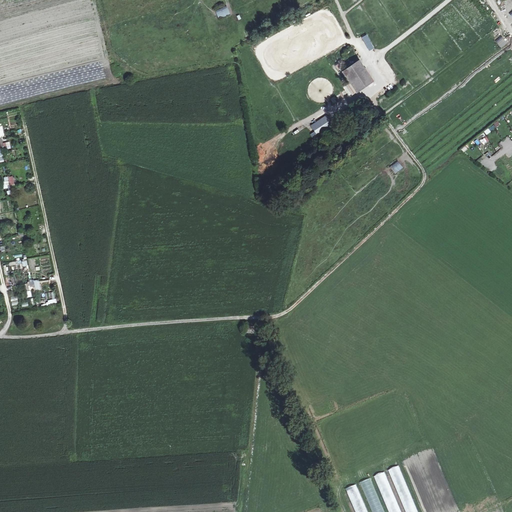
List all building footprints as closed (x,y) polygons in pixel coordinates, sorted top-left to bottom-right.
[(423,0),(368,34),(374,43),(437,3),(434,0),(423,0)] [(456,0),(378,64),(385,72),(473,0),(456,0)] [(511,0),(506,0),(499,6),(511,23),(511,0)] [(218,18),(229,15),(227,7),(215,10),(218,18)] [(486,21),(490,25),(494,22),(490,17),(486,21)] [(500,48),(506,45),(502,36),(495,39),(500,48)] [(361,82),(354,87),(353,87),(357,92),(373,80),(359,60),(343,71),(348,79),(349,79),(356,74),(361,82)] [(356,74),(349,79),(354,87),(361,82),(356,74)] [(327,115),(310,125),(314,131),(310,134),(312,137),(333,124),(327,115)] [(8,121),(0,123),(0,130),(10,128),(8,121)] [(486,135),(496,129),(493,125),(483,131),(486,135)] [(480,135),(473,140),(476,144),(483,139),(480,135)] [(389,166),(394,174),(403,168),(398,161),(389,166)] [(15,183),(14,175),(4,176),(4,184),(15,183)] [(31,274),(31,286),(34,286),(34,290),(39,290),(39,274),(31,274)] [(46,293),(47,300),(54,298),(53,292),(46,293)]
